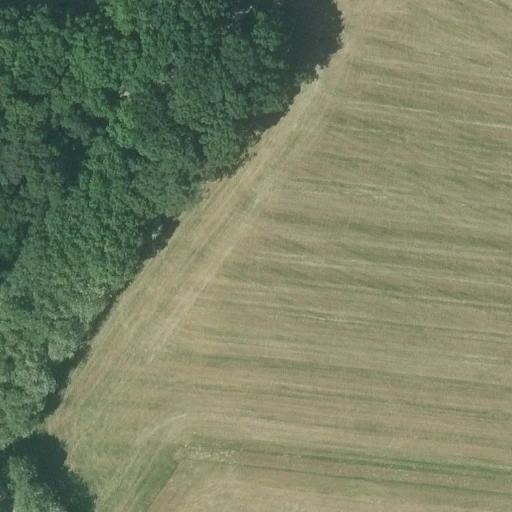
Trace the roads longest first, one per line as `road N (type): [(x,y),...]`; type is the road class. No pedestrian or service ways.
road 1 (unclassified): [(0,258),(116,115),(252,0)]
road 2 (track): [(150,85),(0,45)]
